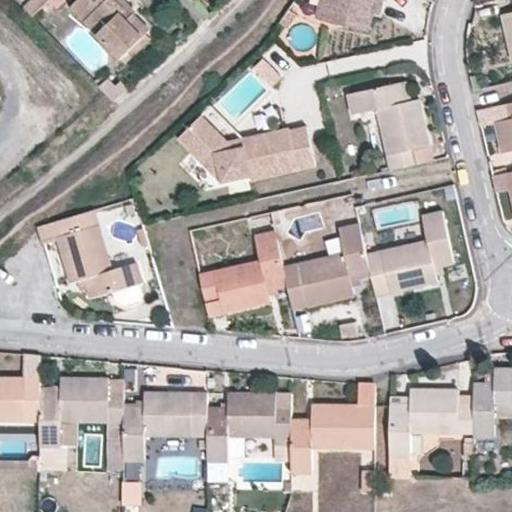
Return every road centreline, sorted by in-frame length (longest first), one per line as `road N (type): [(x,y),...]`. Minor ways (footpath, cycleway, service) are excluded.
road 1 (residential): [(0,330),(363,362),(486,332),(511,308)]
road 2 (residential): [(511,269),(494,244),(471,166),(450,55),(458,0)]
road 3 (unknown): [(315,77),(386,54),(451,16)]
